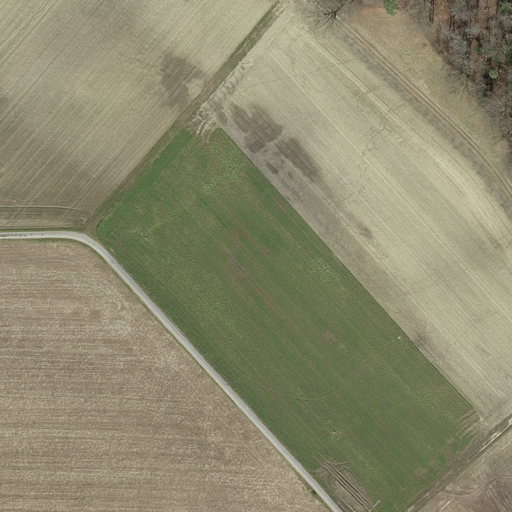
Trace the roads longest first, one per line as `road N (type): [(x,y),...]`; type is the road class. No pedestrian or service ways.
road 1 (track): [(338,511),(92,233),(0,237)]
road 2 (track): [(323,0),(495,163),(511,189)]
road 3 (track): [(417,511),(511,425)]
